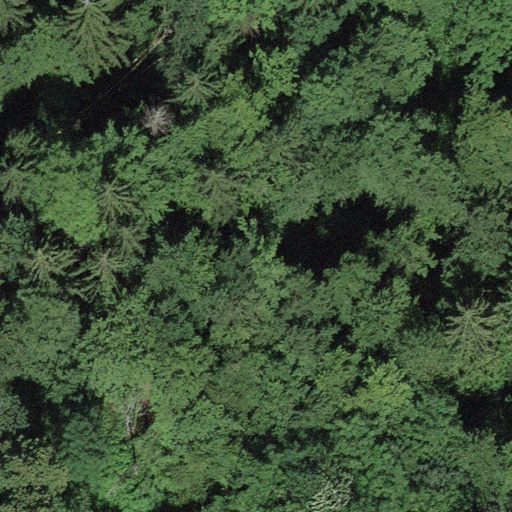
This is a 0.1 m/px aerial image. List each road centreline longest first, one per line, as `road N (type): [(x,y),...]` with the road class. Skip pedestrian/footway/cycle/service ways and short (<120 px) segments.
road 1 (track): [(403,511),(446,0)]
road 2 (track): [(57,0),(85,511)]
